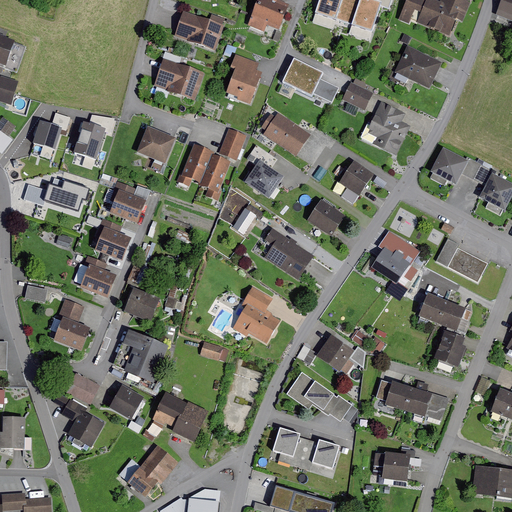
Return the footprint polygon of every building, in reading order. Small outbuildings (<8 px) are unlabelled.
[(290,0),(262,0),(252,25),(276,35),(290,0)] [(373,0),(325,0),(324,10),(370,18),(373,0)] [(473,3),(466,0),(442,0),(442,1),(439,0),(410,0),(405,14),(454,35),(458,26),(463,28),(473,3)] [(511,0),(504,0),(499,13),(511,18),(511,0)] [(223,24),(185,12),(177,35),(215,48),(223,24)] [(16,40),(0,35),(0,62),(9,65),(16,40)] [(444,62),(411,48),(400,72),(433,86),(444,62)] [(251,103),(263,72),(257,69),(259,63),(239,55),(234,69),(237,70),(228,94),(251,103)] [(296,59),(284,83),(313,97),(315,94),(322,79),(325,74),(296,59)] [(207,74),(166,60),(157,86),(198,100),(207,74)] [(17,81),(2,76),(0,84),(0,100),(10,104),(17,81)] [(322,79),(315,94),(334,104),(341,89),(322,79)] [(373,93),(353,83),(344,100),(365,110),(373,93)] [(407,114),(385,104),(370,136),(391,146),(407,114)] [(311,133),(279,114),(267,134),(298,154),(311,133)] [(20,131),(8,120),(0,129),(0,146),(3,150),(20,131)] [(61,131),(37,123),(30,146),(53,154),(61,131)] [(106,132),(85,125),(76,154),(96,161),(106,132)] [(176,138),(148,127),(138,151),(165,162),(176,138)] [(222,157),(197,147),(184,176),(221,191),(233,163),(238,165),(249,138),(232,131),(222,157)] [(472,161),(446,148),(434,171),(459,185),(472,161)] [(261,162),(246,184),(270,200),(285,178),(261,162)] [(374,174),(356,162),(343,183),(361,194),(374,174)] [(511,202),(511,178),(496,171),(484,194),(509,208),(511,202)] [(152,286),(191,185),(185,183),(145,283),(152,286)] [(47,186),(42,202),(76,213),(79,201),(83,202),(87,191),(62,184),(60,190),(47,186)] [(147,202),(119,191),(110,212),(138,223),(147,202)] [(345,214),(324,200),(309,222),(331,236),(345,214)] [(260,217),(249,208),(236,225),(247,234),(260,217)] [(133,238),(105,227),(96,248),(125,260),(133,238)] [(315,255),(281,234),(266,258),(300,279),(315,255)] [(490,265),(449,241),(439,259),(480,283),(490,265)] [(412,265),(389,248),(376,266),(398,282),(412,265)] [(138,280),(142,264),(134,263),(131,278),(138,280)] [(117,276),(89,265),(81,286),(109,297),(117,276)] [(422,270),(414,283),(425,289),(432,276),(422,270)] [(52,285),(38,273),(24,290),(39,302),(52,285)] [(283,322),(267,311),(275,299),(254,286),(244,303),(250,306),(238,325),(269,344),(283,322)] [(160,299),(136,289),(127,311),(151,321),(160,299)] [(466,309),(429,295),(421,315),(458,329),(466,309)] [(86,308),(68,301),(60,319),(63,320),(55,339),(84,350),(92,328),(80,324),(86,308)] [(152,386),(170,351),(130,331),(122,347),(135,354),(126,372),(152,386)] [(469,339),(447,331),(437,359),(459,367),(469,339)] [(357,352),(332,336),(317,358),(342,374),(357,352)] [(0,369),(8,370),(9,341),(0,341),(0,369)] [(228,349),(208,343),(204,357),(223,363),(228,349)] [(305,343),(300,354),(312,361),(318,350),(305,343)] [(251,361),(241,358),(219,427),(245,435),(269,374),(249,367),(251,361)] [(343,422),(345,418),(351,422),(361,409),(341,395),(340,396),(304,372),(289,394),(311,409),(314,405),(330,416),(332,414),(343,422)] [(101,384),(80,373),(71,391),(92,402),(101,384)] [(429,394),(394,382),(386,405),(424,420),(426,415),(444,422),(453,398),(431,390),(429,394)] [(144,397),(124,386),(112,408),(133,419),(144,397)] [(511,392),(503,389),(494,411),(511,417),(511,392)] [(159,412),(181,422),(176,432),(196,440),(208,412),(168,394),(159,412)] [(105,425),(69,399),(62,408),(79,420),(70,433),(90,447),(105,425)] [(27,418),(5,418),(5,450),(27,450),(27,418)] [(283,453),(294,456),(300,436),(301,433),(281,427),(275,451),(283,453)] [(300,436),(294,456),(283,453),(280,461),(325,474),(327,466),(314,462),(320,442),(300,436)] [(321,440),(320,442),(314,462),(327,466),(334,468),(341,446),(321,440)] [(177,462),(158,446),(131,477),(150,493),(177,462)] [(412,456),(388,454),(385,479),(409,482),(412,456)] [(511,471),(481,466),(477,489),(511,495),(511,471)] [(272,506),(290,511),(296,491),(278,486),(272,506)] [(334,511),(337,503),(296,491),(290,511),(291,511),(334,511)] [(50,511),(50,492),(12,493),(12,511),(50,511)] [(219,511),(220,504),(192,500),(190,511),(219,511)]
